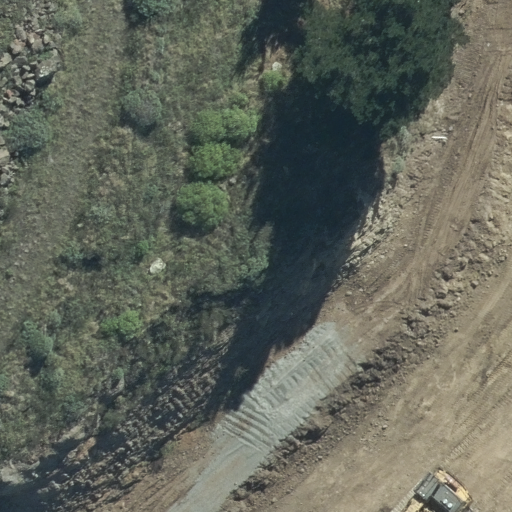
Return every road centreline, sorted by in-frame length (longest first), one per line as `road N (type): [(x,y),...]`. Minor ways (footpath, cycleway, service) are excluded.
road 1 (track): [(0,371),(78,205),(96,0)]
road 2 (track): [(401,511),(511,374)]
